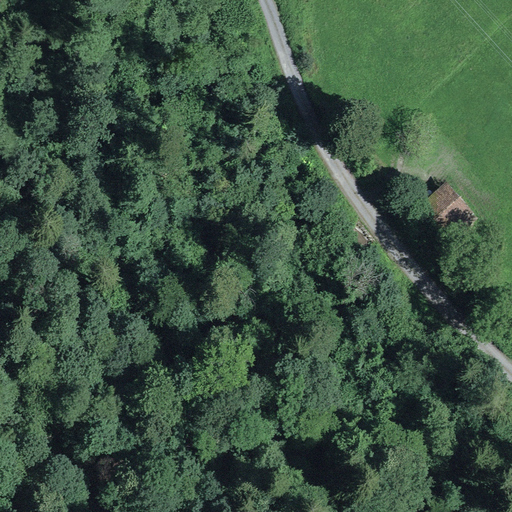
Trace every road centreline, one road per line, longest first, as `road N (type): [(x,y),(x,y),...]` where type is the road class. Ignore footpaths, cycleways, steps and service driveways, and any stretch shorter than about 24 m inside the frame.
road 1 (track): [(511,376),(403,261),(329,156),(264,0)]
road 2 (track): [(90,511),(0,366)]
